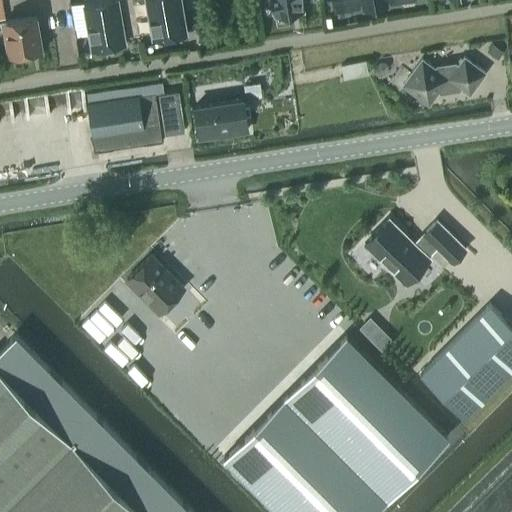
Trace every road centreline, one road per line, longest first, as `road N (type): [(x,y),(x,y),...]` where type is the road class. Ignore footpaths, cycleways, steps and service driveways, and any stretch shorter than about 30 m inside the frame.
road 1 (residential): [(0,90),(511,7)]
road 2 (tertiary): [(0,204),(511,124)]
